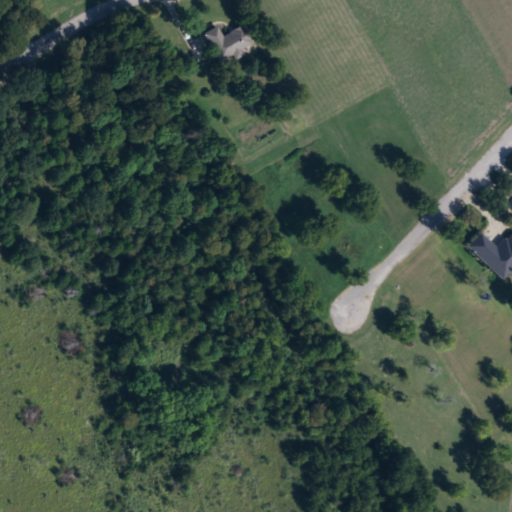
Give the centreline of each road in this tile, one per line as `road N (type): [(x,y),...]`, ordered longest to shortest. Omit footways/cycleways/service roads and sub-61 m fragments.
road 1 (residential): [(511,135),(356,308)]
road 2 (residential): [(129,0),(0,71)]
